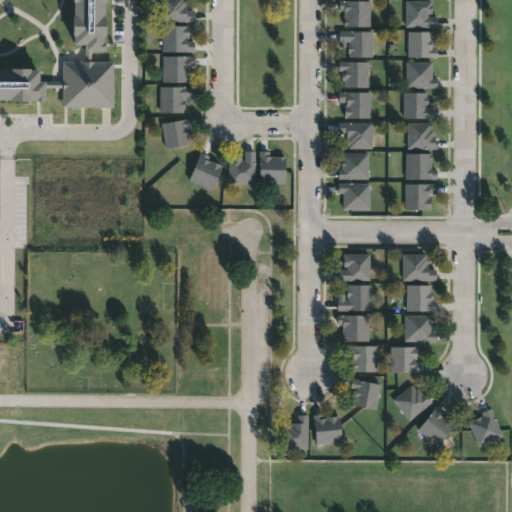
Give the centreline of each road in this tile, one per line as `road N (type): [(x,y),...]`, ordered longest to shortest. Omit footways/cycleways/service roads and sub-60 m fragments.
road 1 (residential): [(314,0),(311,374)]
road 2 (residential): [(465,0),(463,374)]
road 3 (residential): [(250,511),(252,231)]
road 4 (residential): [(313,122),(223,123),(223,0)]
road 5 (residential): [(465,231),(311,231)]
